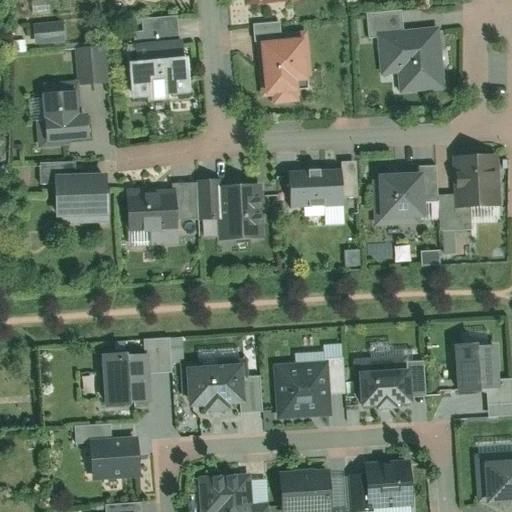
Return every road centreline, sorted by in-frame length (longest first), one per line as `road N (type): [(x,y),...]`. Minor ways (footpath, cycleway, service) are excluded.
road 1 (residential): [(447,511),(445,453),(418,434),(192,447),(168,476),(170,511)]
road 2 (residential): [(245,144),(499,132),(511,123)]
road 3 (residential): [(210,0),(220,128),(245,144)]
road 4 (residential): [(245,144),(115,159)]
